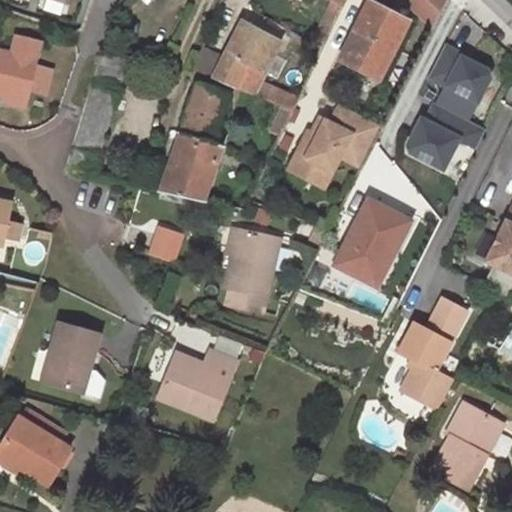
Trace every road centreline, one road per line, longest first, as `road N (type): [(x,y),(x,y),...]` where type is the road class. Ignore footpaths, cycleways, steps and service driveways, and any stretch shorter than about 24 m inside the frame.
road 1 (residential): [(0,144),(40,161),(134,306)]
road 2 (unknown): [(420,307),(511,119)]
